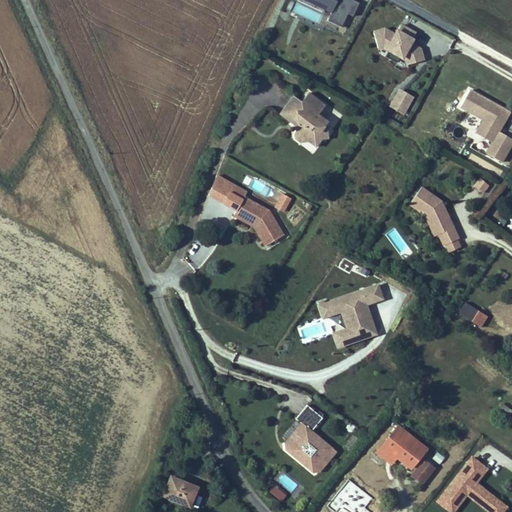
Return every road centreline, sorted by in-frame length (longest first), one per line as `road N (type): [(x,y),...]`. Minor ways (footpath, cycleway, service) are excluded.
road 1 (tertiary): [(20,0),(243,487),(269,511)]
road 2 (unknown): [(511,71),(382,0)]
